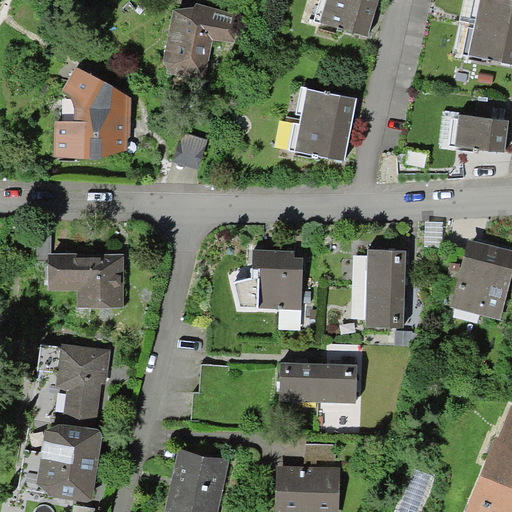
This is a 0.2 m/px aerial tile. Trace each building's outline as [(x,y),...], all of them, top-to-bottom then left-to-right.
[(365,37),(374,7),(347,0),(323,0),(317,24),(335,29),(334,31),(338,32),(339,30),(365,37)] [(477,0),(472,25),(511,33),(511,2),(502,0),(477,0)] [(234,19),(196,8),(192,15),(173,13),(164,62),(167,67),(182,70),(181,75),(200,79),(208,39),(229,41),(234,19)] [(432,11),(429,25),(458,31),(461,17),(432,11)] [(426,39),(455,45),(458,31),(429,25),(426,39)] [(511,65),(511,33),(472,25),(466,56),(484,60),(484,63),(488,63),(489,61),(511,65)] [(452,59),(455,45),(426,39),(423,53),(452,59)] [(449,73),(452,59),(423,53),(420,67),(449,73)] [(420,67),(414,95),(443,101),(449,73),(420,67)] [(93,158),(121,151),(123,97),(75,70),(62,93),(81,103),(80,124),(55,123),(54,157),(93,158)] [(298,121),(347,130),(353,100),(327,95),(327,93),(322,92),(322,94),(304,90),(298,121)] [(411,109),(440,115),(443,101),(414,95),(411,109)] [(411,109),(408,123),(437,129),(440,115),(411,109)] [(475,150),(502,153),(506,122),(501,121),(502,111),(490,109),(488,120),(456,116),(452,147),(471,149),(471,152),(475,152),(475,150)] [(341,161),(347,130),(298,121),(292,152),(310,155),(310,157),(314,158),(315,156),(341,161)] [(405,137),(434,143),(437,129),(408,123),(405,137)] [(204,144),(178,136),(173,153),(199,161),(204,144)] [(431,157),(434,143),(405,137),(402,151),(431,157)] [(423,246),(438,247),(439,229),(424,228),(423,246)] [(478,312),(495,316),(511,257),(468,246),(466,254),(452,250),(445,277),(459,280),(451,314),(476,320),(478,312)] [(402,287),(401,287),(403,252),(365,251),(365,258),(358,258),(355,261),(354,289),(402,290),(402,287)] [(298,305),(300,260),(291,260),(291,253),(250,252),(249,278),(255,278),(253,309),(279,310),(280,305),(298,305)] [(74,259),(73,257),(49,257),(49,288),(78,288),(78,306),(117,306),(117,259),(74,259)] [(400,328),(402,290),(354,289),(353,317),(356,319),(363,320),(362,327),(400,328)] [(205,356),(234,358),(236,329),(207,327),(205,356)] [(67,389),(63,428),(89,431),(96,382),(101,383),(104,354),(61,348),(58,375),(69,379),(68,389),(67,389)] [(314,402),(315,402),(316,364),(313,364),(313,365),(278,364),(277,401),(300,402),(300,392),(314,392),(314,402)] [(353,404),(354,366),(319,365),(319,364),(316,364),(315,402),(316,402),(316,392),(330,393),(330,403),(353,404)] [(198,365),(197,380),(226,382),(227,368),(198,365)] [(197,380),(196,394),(219,396),(225,396),(226,382),(197,380)] [(190,394),(189,408),(218,410),(219,396),(196,394),(190,394)] [(217,424),(218,410),(189,408),(188,422),(217,424)] [(511,511),(511,411),(510,411),(498,443),(493,441),(484,464),(493,468),(493,469),(494,469),(482,500),(479,498),(476,504),(487,509),(485,511),(511,511)] [(94,432),(89,431),(63,428),(58,427),(45,431),(37,481),(51,483),(49,495),(52,495),(54,484),(79,488),(77,498),(86,499),(87,489),(88,489),(96,438),(94,432)] [(302,461),(332,462),(333,447),(303,445),(302,461)] [(214,511),(225,462),(176,451),(163,510),(170,511),(214,511)] [(330,511),(332,472),(279,470),(277,511),(330,511)]
